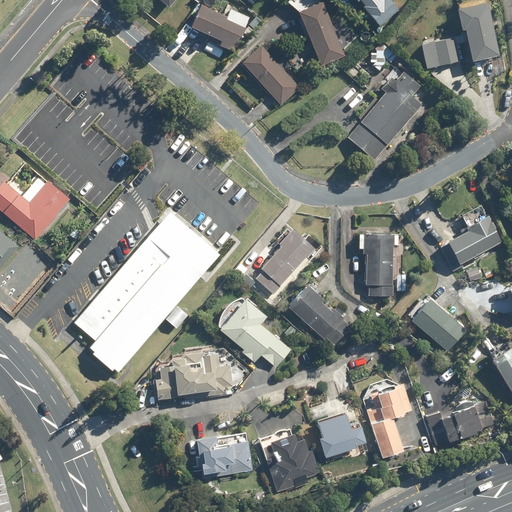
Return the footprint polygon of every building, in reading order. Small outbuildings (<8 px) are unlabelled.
[(294,11),(293,12),(317,65),(339,56),(316,2),(313,0),(284,0),(283,2),(294,11)] [(379,0),(379,1),(378,0),(354,0),(361,7),(359,8),(375,26),(392,11),(382,0),(379,0)] [(480,2),(451,8),(456,28),(458,28),(465,59),(492,53),(480,2)] [(187,26),(231,48),(245,20),(226,10),(223,17),(197,5),(187,26)] [(260,20),(255,15),(250,22),(255,26),(260,20)] [(431,42),(436,66),(456,62),(451,37),(431,42)] [(257,46),(239,62),(277,105),(295,89),(257,46)] [(354,50),(348,53),(351,58),(357,55),(354,50)] [(504,57),(492,61),(496,76),(508,73),(504,57)] [(411,94),(420,84),(403,70),(395,80),(390,76),(381,87),(385,91),(348,135),(375,158),(421,103),(411,94)] [(41,123),(43,127),(35,131),(41,147),(49,143),(65,184),(90,174),(67,113),(41,123)] [(3,180),(0,183),(0,207),(35,237),(69,197),(48,179),(44,183),(40,180),(31,191),(35,194),(28,201),(3,180)] [(487,214),(461,228),(462,231),(447,239),(449,242),(441,246),(453,270),(462,265),(460,261),(501,240),(487,214)] [(282,283),(281,283),(306,255),(307,256),(315,247),(289,224),(275,239),(281,244),(261,267),(263,269),(255,278),(273,294),(282,283)] [(74,228),(70,234),(75,239),(80,232),(74,228)] [(0,229),(0,264),(18,245),(0,229)] [(360,247),(359,252),(364,252),(363,283),(365,283),(365,293),(389,294),(391,233),(356,231),(355,247),(360,247)] [(92,349),(90,350),(110,367),(111,365),(116,369),(161,316),(174,327),(185,313),(172,302),(188,284),(177,275),(180,272),(189,281),(211,256),(187,236),(170,255),(146,234),(72,320),(92,338),(87,344),(92,349)] [(29,250),(9,273),(24,286),(44,263),(29,250)] [(494,265),(482,269),(485,278),(497,274),(494,265)] [(476,273),(469,275),(470,281),(478,278),(476,273)] [(242,277),(250,287),(254,283),(245,274),(242,277)] [(286,306),(322,339),(323,338),(331,345),(347,327),(339,320),(340,319),(330,310),(329,312),(317,301),(319,298),(305,285),(286,306)] [(423,293),(404,314),(444,351),(463,330),(423,293)] [(260,322),(267,315),(246,297),(219,328),(243,349),(242,350),(254,361),(260,353),(275,365),(290,348),(260,322)] [(381,315),(370,310),(366,320),(377,324),(381,315)] [(290,324),(283,332),(289,337),(296,329),(290,324)] [(511,356),(507,349),(488,361),(511,399),(511,356)] [(161,377),(155,378),(158,398),(184,394),(184,397),(225,392),(224,386),(232,385),(229,363),(218,364),(217,351),(203,353),(202,350),(185,352),(185,356),(172,358),(173,364),(159,365),(161,377)] [(468,369),(463,376),(469,380),(474,373),(468,369)] [(373,408),(364,411),(379,456),(400,449),(389,415),(408,409),(399,383),(368,393),(373,408)] [(457,403),(455,405),(456,408),(452,410),(452,409),(440,413),(439,410),(425,415),(435,443),(476,430),(475,427),(493,422),(485,399),(472,404),(471,400),(468,399),(465,399),(462,400),(460,401),(457,403)] [(322,434),(319,435),(325,454),(356,445),(355,441),(365,438),(360,422),(349,426),(344,410),(317,419),(322,434)] [(268,439),(274,454),(266,457),(277,490),(295,484),(292,476),(305,472),(307,476),(315,473),(315,472),(319,471),(312,449),(308,450),(303,436),(296,439),(293,430),(268,439)] [(196,436),(199,456),(195,457),(199,478),(252,468),(247,439),(217,444),(215,433),(196,436)]
